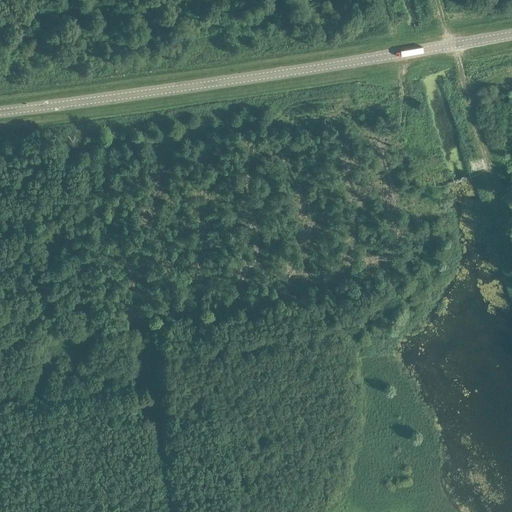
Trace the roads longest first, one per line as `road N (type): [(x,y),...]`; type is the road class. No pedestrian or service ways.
road 1 (tertiary): [(0,111),(511,34)]
road 2 (track): [(437,0),(511,261)]
